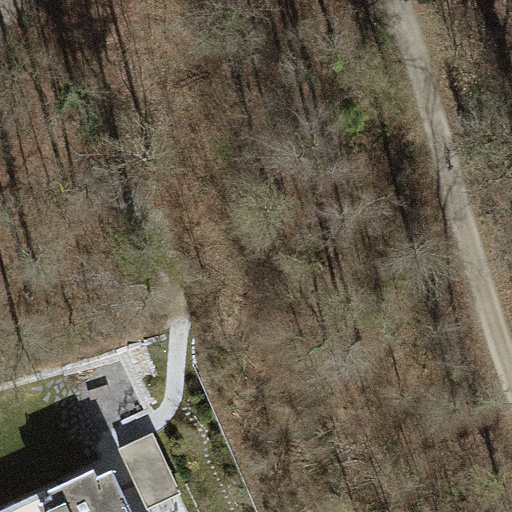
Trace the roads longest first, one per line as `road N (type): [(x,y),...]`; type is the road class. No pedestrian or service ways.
road 1 (track): [(511,377),(395,0)]
road 2 (track): [(0,178),(99,167),(177,246),(180,334)]
